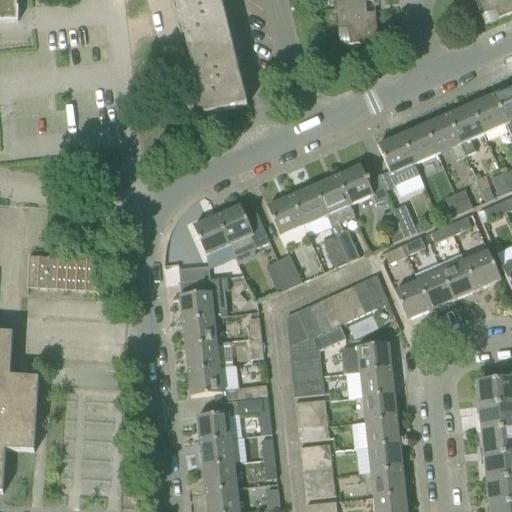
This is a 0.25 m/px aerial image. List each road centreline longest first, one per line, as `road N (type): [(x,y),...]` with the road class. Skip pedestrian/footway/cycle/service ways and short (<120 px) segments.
road 1 (residential): [(170,511),(150,336),(151,223),(196,181),(305,134)]
road 2 (residential): [(449,511),(435,390),(441,368),(461,351),(511,345)]
road 3 (residential): [(305,134),(273,0)]
road 4 (residential): [(305,134),(417,86)]
